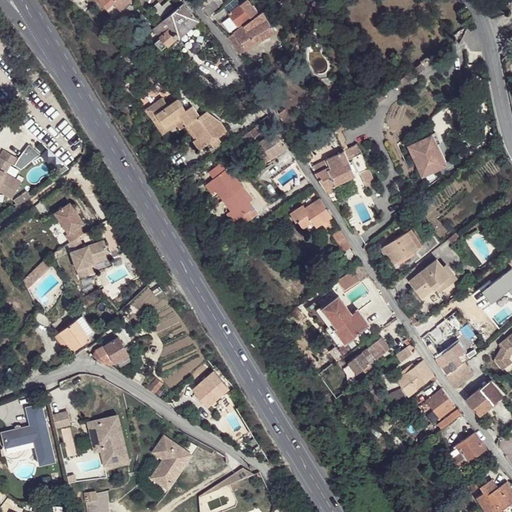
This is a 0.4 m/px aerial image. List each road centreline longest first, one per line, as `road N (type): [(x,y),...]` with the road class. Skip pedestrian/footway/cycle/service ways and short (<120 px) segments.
road 1 (unclassified): [(185,0),(241,66),(416,341),(511,470)]
road 2 (primary): [(41,36),(333,511)]
road 3 (residential): [(0,394),(81,364),(102,371),(263,469),(286,511)]
